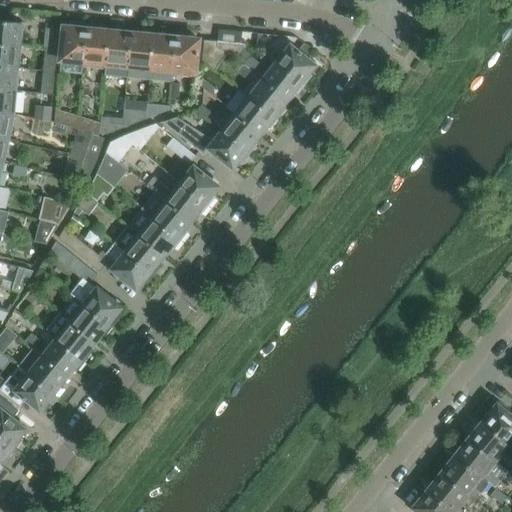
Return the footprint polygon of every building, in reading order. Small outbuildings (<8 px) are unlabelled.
[(0,43),(21,45),(23,22),(0,19),(0,43)] [(84,60),(87,28),(77,28),(75,24),(69,24),(67,27),(64,26),(61,58),(84,60)] [(107,63),(110,30),(108,30),(105,27),(99,27),(96,29),(87,28),(84,60),(107,63)] [(46,28),(44,47),(46,47),(58,48),(58,47),(60,29),(46,28)] [(129,65),(132,33),(123,32),(120,29),(115,28),(112,31),(110,30),(107,63),(129,65)] [(151,67),(154,35),(153,34),(150,31),(144,31),(141,33),(132,33),(129,65),(151,67)] [(174,69),(177,37),(167,36),(165,33),(159,32),(156,35),(154,35),(151,67),(174,69)] [(197,71),(200,39),(197,39),(195,36),(189,35),(186,38),(177,37),(174,69),(197,71)] [(204,39),(203,59),(216,69),(228,52),(216,42),(216,40),(204,39)] [(305,84),(276,61),(270,69),(251,54),(252,53),(244,47),(244,43),(216,40),(216,42),(228,52),(244,63),(244,64),(289,99),(296,90),(298,92),(305,84)] [(0,66),(19,68),(21,45),(0,43),(0,66)] [(317,64),(290,44),(276,61),(305,84),(312,75),(310,73),(317,64)] [(56,72),(58,48),(46,47),(44,71),(56,72)] [(244,64),(238,71),(248,79),(252,82),(243,92),(277,119),(284,110),(282,108),(289,99),(244,64)] [(0,88),(16,91),(19,68),(0,66),(0,88)] [(54,93),(56,72),(44,71),(42,92),(54,93)] [(201,76),(200,86),(205,89),(208,93),(214,86),(201,76)] [(178,107),(181,83),(172,82),(170,106),(170,109),(178,107)] [(0,111),(14,113),(16,91),(0,88),(0,111)] [(234,96),(226,106),(234,113),(261,134),(268,126),(270,128),(277,119),(243,92),(240,89),(234,96)] [(36,103),(34,119),(50,121),(51,120),(53,106),(36,103)] [(147,111),(146,117),(163,111),(170,109),(170,106),(148,104),(147,111)] [(218,115),(208,107),(203,114),(214,122),(218,115)] [(78,128),(79,114),(57,108),(55,121),(78,128)] [(147,111),(125,109),(124,118),(123,126),(146,117),(147,111)] [(14,117),(14,113),(0,111),(0,137),(9,140),(14,117)] [(228,120),(220,130),(250,153),(257,144),(255,143),(261,134),(234,113),(228,120)] [(100,135),(101,121),(79,114),(78,128),(93,133),(100,135)] [(123,126),(124,118),(102,116),(101,130),(107,132),(123,126)] [(178,117),(168,125),(203,152),(206,148),(234,169),(240,161),(242,162),(249,153),(220,130),(213,139),(178,117)] [(98,159),(105,137),(100,135),(93,133),(85,156),(98,159)] [(197,154),(174,136),(167,145),(190,163),(197,155),(196,154),(197,154)] [(0,160),(3,162),(9,140),(0,137),(0,160)] [(25,179),(27,168),(15,165),(13,176),(25,179)] [(220,186),(194,165),(180,183),(209,205),(216,197),(213,194),(220,186)] [(209,205),(180,183),(174,191),(155,175),(147,184),(157,192),(156,192),(192,221),(199,212),(202,214),(209,205)] [(94,184),(87,193),(97,200),(104,192),(94,184)] [(192,221),(156,192),(143,210),(181,240),(188,231),(185,229),(192,221)] [(44,196),(39,219),(40,219),(54,223),(58,225),(71,205),(65,201),(44,196)] [(85,206),(79,213),(88,220),(94,213),(85,206)] [(9,210),(0,207),(0,231),(3,232),(4,232),(9,210)] [(181,240),(143,210),(129,227),(165,255),(171,247),(174,249),(181,240)] [(40,219),(34,241),(47,244),(58,225),(54,223),(40,219)] [(65,226),(59,237),(100,270),(107,261),(113,266),(110,269),(137,290),(144,281),(146,283),(153,275),(115,244),(108,254),(103,250),(100,254),(65,226)] [(165,255),(129,227),(115,244),(153,275),(160,266),(158,264),(165,255)] [(124,307),(92,282),(99,274),(57,240),(50,252),(82,278),(71,293),(74,295),(112,326),(119,317),(117,316),(124,307)] [(30,276),(34,269),(20,265),(14,289),(21,291),(30,276)] [(37,294),(50,275),(40,267),(28,287),(30,288),(37,294)] [(26,313),(40,296),(37,294),(30,288),(17,306),(26,313)] [(112,326),(74,295),(59,313),(96,342),(103,333),(105,335),(112,326)] [(0,318),(4,320),(9,311),(2,309),(2,311),(0,310),(0,318)] [(96,342),(59,313),(46,330),(55,337),(85,361),(92,352),(89,350),(96,342)] [(55,337),(42,354),(42,355),(69,376),(75,368),(78,369),(85,361),(55,337)] [(42,355),(42,354),(36,349),(22,366),(29,371),(28,372),(57,395),(64,386),(62,384),(69,376),(42,355)] [(0,387),(11,396),(15,391),(41,411),(48,402),(50,404),(57,395),(28,372),(29,371),(22,366),(20,364),(7,381),(0,374),(0,387)] [(0,434),(16,447),(23,439),(20,437),(27,428),(13,417),(18,410),(5,400),(0,395),(0,434)] [(487,411),(483,416),(484,419),(483,419),(511,442),(511,443),(511,442),(511,414),(509,412),(508,411),(505,409),(507,406),(499,400),(497,403),(491,411),(487,411)] [(511,442),(511,443),(483,419),(476,428),(473,428),(468,436),(498,460),(505,451),(509,455),(511,451),(511,442)] [(16,447),(0,434),(0,461),(6,454),(9,456),(16,447)] [(491,469),(498,460),(468,436),(461,444),(461,447),(456,454),(488,481),(495,472),(491,469)] [(488,481),(456,454),(449,463),(445,463),(440,470),(475,498),(488,481)] [(475,498),(440,470),(433,479),(434,482),(428,489),(456,511),(468,511),(471,510),(469,505),(475,498)] [(511,490),(511,488),(502,480),(496,487),(507,496),(511,490)] [(507,496),(496,487),(491,494),(502,503),(507,496)] [(456,511),(428,489),(427,490),(423,491),(419,496),(420,499),(411,510),(414,511),(456,511)]
